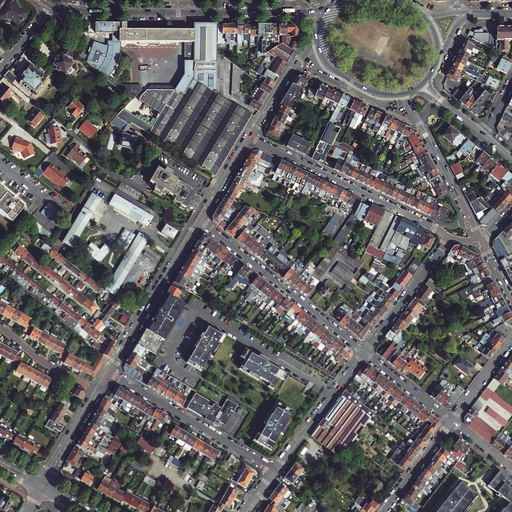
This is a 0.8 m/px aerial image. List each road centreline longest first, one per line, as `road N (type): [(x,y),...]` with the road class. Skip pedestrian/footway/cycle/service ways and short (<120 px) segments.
road 1 (residential): [(249,137),(449,237)]
road 2 (tertiary): [(53,5),(274,13)]
road 3 (residential): [(363,351),(200,218)]
road 4 (residential): [(107,372),(273,470)]
road 5 (residential): [(200,218),(107,372)]
road 6 (residential): [(480,239),(408,93)]
road 7 (residential): [(273,470),(363,351)]
road 8 (residential): [(363,351),(449,237)]
